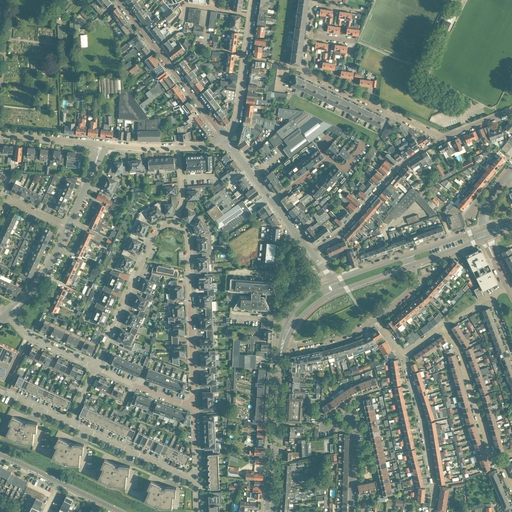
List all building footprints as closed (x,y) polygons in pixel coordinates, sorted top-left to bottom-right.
[(108,6),(112,3),(109,0),(91,0),(89,2),(91,4),(90,5),(91,6),(92,5),(100,15),(109,7),(108,6)] [(136,13),(145,6),(140,0),(139,0),(131,7),(136,13)] [(308,7),(309,0),(306,0),(298,0),(297,11),(308,12),(308,10),(309,10),(309,8),(308,7)] [(242,4),(234,2),(232,2),(231,10),(241,11),(242,4)] [(145,6),(136,13),(139,17),(149,10),(145,5),(145,6)] [(111,9),(106,14),(108,16),(109,16),(111,19),(113,17),(115,19),(121,14),(115,6),(114,6),(111,9)] [(170,9),(163,15),(169,21),(176,15),(173,12),(172,10),(170,8),(170,9)] [(195,9),(193,23),(193,26),(199,26),(201,10),(195,9)] [(439,33),(434,42),(435,42),(438,44),(440,45),(450,24),(451,23),(455,13),(445,9),(435,29),(440,31),(439,32),(439,33)] [(142,21),(151,13),(149,10),(139,17),(142,21)] [(84,11),(81,13),(87,20),(89,18),(84,11)] [(306,22),(308,12),(297,11),(296,21),(290,21),(290,24),(296,24),(306,25),(307,25),(307,22),(306,22)] [(153,22),(150,19),(153,16),(151,13),(142,21),(146,27),(153,22)] [(153,27),(156,24),(155,23),(160,19),(155,13),(153,16),(150,19),(153,22),(146,27),(149,30),(153,27)] [(118,23),(124,18),(121,14),(115,19),(117,21),(114,22),(111,24),(112,26),(114,25),(118,23)] [(267,17),(267,15),(259,14),(258,20),(275,22),(276,22),(276,19),(267,17)] [(119,29),(128,22),(124,18),(118,23),(119,25),(117,27),(116,27),(114,29),(115,30),(116,31),(119,29)] [(239,23),(232,21),(232,22),(230,21),(230,25),(231,25),(231,30),(234,30),(235,28),(239,29),(239,26),(240,25),(240,24),(239,23)] [(122,33),(131,27),(128,22),(119,29),(116,31),(116,33),(120,30),(122,33)] [(192,33),(193,26),(193,23),(188,22),(186,22),(184,32),(185,32),(192,33)] [(305,32),(306,25),(296,24),(294,36),(304,37),(305,35),(306,32),(305,32)] [(160,31),(156,26),(150,31),(154,36),(160,31)] [(204,27),(199,26),(193,26),(192,33),(191,33),(193,33),(193,34),(203,35),(204,27)] [(275,34),(275,29),(273,29),(273,30),(265,29),(265,27),(257,26),(256,31),(275,34)] [(123,33),(119,36),(120,37),(125,34),(126,36),(127,35),(134,30),(131,27),(122,33),(123,33)] [(159,42),(171,33),(168,30),(166,31),(164,28),(160,31),(154,36),(159,42)] [(134,44),(140,39),(138,35),(131,40),(130,39),(127,41),(128,42),(120,49),(122,53),(134,44)] [(303,47),(304,37),(294,36),(292,49),(303,50),(304,47),(303,47)] [(139,51),(146,46),(141,40),(135,45),(136,46),(129,51),(130,52),(124,57),(127,60),(139,51)] [(168,40),(161,46),(167,53),(174,47),(177,45),(175,42),(172,45),(168,40)] [(180,44),(187,52),(192,48),(185,40),(180,44)] [(187,52),(180,44),(167,54),(174,62),(187,53),(187,52)] [(141,58),(150,51),(146,46),(139,51),(142,55),(140,56),(141,58)] [(355,58),(357,48),(348,46),(348,47),(347,57),(355,58)] [(302,57),(303,50),(292,49),(290,61),(287,61),(288,57),(285,57),(284,63),(290,64),(300,66),(301,59),(302,60),(302,57)] [(194,52),(176,65),(180,70),(181,71),(185,68),(189,65),(187,64),(190,62),(191,63),(198,57),(194,52)] [(159,64),(152,55),(145,60),(148,65),(145,67),(148,72),(154,68),(153,68),(159,64)] [(185,76),(197,67),(197,66),(202,63),(200,61),(195,64),(191,68),(189,65),(181,71),(185,76)] [(132,74),(133,76),(140,70),(135,64),(129,69),(132,73),(132,74)] [(164,70),(159,64),(153,68),(154,68),(156,72),(155,73),(155,74),(145,81),(146,83),(151,80),(164,70)] [(189,82),(196,77),(197,76),(195,74),(197,73),(197,72),(197,71),(197,70),(199,69),(197,67),(185,76),(189,82)] [(159,79),(167,73),(164,70),(151,80),(154,83),(155,82),(159,79)] [(236,90),(238,75),(230,74),(230,75),(227,74),(226,78),(218,77),(219,71),(209,70),(211,72),(217,80),(221,86),(223,87),(225,87),(225,88),(232,89),(236,90)] [(217,80),(211,72),(206,75),(212,83),(217,80)] [(160,81),(168,75),(167,73),(159,79),(160,81)] [(141,108),(175,84),(168,75),(160,81),(157,83),(158,83),(156,84),(157,85),(146,93),(149,98),(141,103),(138,98),(136,100),(141,108)] [(192,86),(202,79),(203,78),(201,75),(196,78),(196,77),(189,82),(192,86)] [(303,91),(308,81),(304,79),(302,78),(301,78),(295,76),(291,85),(303,91)] [(149,120),(141,108),(136,100),(133,93),(132,90),(127,91),(125,92),(124,77),(102,78),(103,93),(119,92),(120,94),(119,94),(118,119),(123,119),(125,120),(131,120),(139,121),(139,130),(138,130),(138,141),(160,141),(160,118),(149,120)] [(203,86),(205,84),(204,84),(205,83),(202,79),(192,86),(198,93),(204,88),(203,86)] [(319,87),(312,84),(313,83),(311,82),(310,83),(308,81),(303,91),(315,96),(319,87)] [(249,83),(248,89),(249,89),(251,90),(264,91),(265,88),(257,87),(257,84),(249,83)] [(168,91),(165,93),(168,97),(171,95),(170,94),(172,93),(172,94),(174,93),(174,94),(180,90),(176,85),(170,89),(167,91),(168,91)] [(224,89),(225,88),(225,87),(223,87),(221,86),(213,93),(209,88),(199,95),(206,104),(213,98),(224,89)] [(326,102),(331,92),(326,90),(326,89),(324,88),(324,89),(319,87),(315,96),(326,102)] [(234,100),(236,90),(232,89),(225,88),(224,89),(213,98),(214,99),(217,96),(218,98),(219,97),(221,99),(226,94),(227,97),(223,101),(226,103),(229,102),(231,101),(234,100)] [(177,99),(183,94),(180,90),(174,94),(174,93),(172,94),(172,93),(170,94),(171,95),(172,96),(174,95),(177,99)] [(258,97),(258,93),(248,92),(247,98),(259,100),(262,100),(262,97),(258,97)] [(338,107),(342,98),(335,94),(333,93),(331,92),(326,102),(338,107)] [(180,104),(186,99),(183,94),(177,99),(175,100),(177,103),(179,102),(180,104)] [(210,108),(217,102),(214,99),(213,98),(206,104),(210,108)] [(349,112),(353,103),(348,101),(349,100),(347,99),(346,100),(342,98),(338,107),(349,112)] [(188,101),(182,106),(187,112),(187,113),(193,108),(188,101)] [(221,107),(217,102),(210,108),(213,113),(221,107)] [(364,108),(358,105),(358,104),(356,103),(355,104),(353,103),(349,112),(360,118),(364,108)] [(216,116),(226,108),(224,105),(221,107),(213,113),(216,116)] [(299,128),(314,116),(304,111),(300,110),(276,107),(274,113),(278,114),(278,116),(289,118),(289,124),(282,129),(278,133),(283,139),(284,139),(299,128)] [(188,116),(195,111),(193,108),(187,113),(186,113),(187,115),(182,118),(182,120),(188,116)] [(219,121),(228,113),(226,111),(228,109),(227,108),(226,109),(226,108),(216,116),(219,121)] [(376,114),(371,112),(372,111),(369,110),(364,108),(360,118),(372,123),(376,114)] [(191,122),(192,121),(191,120),(198,115),(195,111),(188,116),(190,118),(184,123),(186,125),(191,122)] [(229,122),(226,117),(229,115),(228,113),(219,121),(224,126),(229,122)] [(382,128),(386,119),(380,116),(381,115),(378,114),(378,115),(376,114),(372,123),(382,128)] [(205,123),(198,115),(191,120),(192,121),(198,129),(205,123)] [(259,117),(252,117),(245,116),(243,122),(251,123),(253,123),(257,124),(263,128),(274,129),(275,119),(264,118),(260,117),(260,118),(259,117)] [(327,129),(332,131),(341,137),(344,130),(333,125),(314,116),(299,128),(284,139),(288,145),(283,149),(290,157),(327,129)] [(124,140),(125,127),(125,122),(125,120),(123,119),(122,131),(119,130),(120,128),(117,128),(116,137),(118,137),(118,139),(124,140)] [(178,135),(179,136),(187,133),(186,129),(192,124),(191,122),(186,125),(177,127),(178,135)] [(263,128),(257,124),(253,123),(251,123),(243,122),(243,125),(249,127),(250,129),(249,131),(257,136),(263,128)] [(68,123),(68,126),(65,126),(64,133),(74,134),(75,123),(68,123)] [(211,130),(205,123),(198,129),(203,136),(206,139),(211,135),(209,132),(210,131),(211,130)] [(394,132),(390,124),(389,123),(385,128),(386,129),(385,129),(389,135),(394,132)] [(408,130),(409,128),(401,124),(399,127),(403,133),(408,130)] [(246,135),(247,134),(245,134),(246,131),(247,131),(249,131),(250,129),(249,127),(243,125),(237,144),(237,145),(248,137),(246,135)] [(496,139),(504,136),(501,129),(491,133),(488,126),(482,128),(489,144),(490,145),(492,144),(492,143),(496,141),(496,139)] [(419,147),(428,141),(425,136),(419,140),(414,134),(417,131),(409,128),(408,130),(412,136),(414,139),(419,147)] [(489,144),(482,128),(477,130),(481,137),(483,137),(488,149),(491,148),(490,145),(489,144)] [(187,133),(179,136),(179,141),(188,140),(188,138),(191,137),(191,131),(188,132),(187,133)] [(278,133),(277,131),(268,140),(271,143),(272,142),(275,146),(282,141),(281,140),(283,139),(278,133)] [(478,138),(475,131),(468,134),(471,141),(472,141),(476,139),(478,138)] [(471,141),(468,134),(462,136),(465,144),(465,145),(463,146),(464,148),(465,148),(467,152),(470,151),(468,146),(473,144),(472,141),(471,141)] [(419,147),(414,139),(412,136),(408,139),(414,150),(419,147)] [(250,146),(247,142),(250,139),(248,137),(237,145),(243,152),(250,146)] [(404,147),(402,144),(400,141),(398,138),(394,140),(399,148),(401,150),(400,151),(404,157),(408,155),(403,148),(404,147)] [(464,148),(463,146),(461,147),(458,138),(447,142),(451,148),(454,153),(463,149),(464,148)] [(414,151),(409,144),(407,141),(402,144),(404,147),(403,148),(408,155),(414,151)] [(330,154),(336,147),(338,146),(333,142),(329,147),(326,150),(328,152),(328,153),(329,154),(330,154)] [(450,148),(447,142),(442,145),(451,161),(452,161),(451,161),(454,159),(451,154),(454,153),(451,148),(450,148)] [(271,150),(266,143),(259,149),(263,156),(271,150)] [(451,161),(442,145),(438,147),(442,154),(443,153),(449,163),(451,161)] [(3,146),(3,148),(3,153),(10,154),(12,154),(13,147),(3,146)] [(403,158),(399,151),(398,152),(393,146),(389,149),(390,151),(398,162),(403,158)] [(340,151),(336,147),(330,154),(334,158),(336,156),(335,156),(340,151)] [(340,159),(347,151),(343,147),(340,151),(335,156),(336,156),(338,158),(337,158),(339,159),(340,159)] [(31,159),(34,159),(35,153),(36,153),(36,151),(35,151),(35,149),(28,148),(27,156),(31,157),(31,159)] [(318,149),(314,152),(319,160),(324,156),(318,149)] [(62,165),(63,155),(61,154),(61,151),(54,151),(53,161),(57,162),(56,164),(62,165)] [(225,164),(232,159),(226,151),(220,157),(225,164)] [(312,151),(308,154),(309,156),(315,163),(317,161),(317,162),(319,161),(319,160),(314,152),(312,151)] [(351,155),(347,151),(340,159),(344,163),(351,155)] [(434,162),(431,157),(430,157),(426,151),(422,154),(427,163),(429,163),(430,165),(431,165),(434,162)] [(74,160),(75,153),(68,152),(67,155),(67,156),(67,157),(67,160),(71,160),(71,164),(74,164),(73,168),(78,168),(79,160),(74,160)] [(396,161),(387,153),(384,157),(393,165),(396,161)] [(505,159),(503,158),(505,156),(501,153),(496,158),(494,160),(500,165),(505,159)] [(427,163),(422,154),(417,157),(425,169),(429,167),(431,165),(430,165),(429,163),(427,163)] [(392,166),(380,155),(378,157),(384,162),(382,165),(388,170),(392,166)] [(212,156),(205,156),(205,159),(201,159),(201,156),(186,156),(187,171),(201,171),(201,168),(205,168),(205,171),(212,171),(212,156)] [(315,163),(309,156),(305,159),(311,166),(315,163)] [(425,169),(417,157),(412,160),(413,160),(409,163),(413,169),(420,164),(421,167),(417,170),(419,173),(425,169)] [(174,158),(161,159),(148,160),(149,172),(155,171),(155,169),(162,169),(165,168),(165,170),(168,169),(168,171),(175,170),(174,158)] [(311,166),(305,159),(304,158),(299,161),(300,162),(300,161),(306,170),(309,168),(309,169),(310,167),(311,166)] [(136,171),(135,160),(131,160),(131,161),(128,161),(129,167),(126,167),(126,174),(130,174),(129,171),(136,171)] [(141,160),(138,161),(138,160),(135,160),(136,171),(139,171),(141,173),(145,172),(145,166),(142,166),(141,160)] [(471,160),(467,162),(461,166),(460,166),(462,169),(463,169),(473,163),(471,160)] [(500,165),(494,160),(493,162),(491,160),(488,163),(496,170),(500,165)] [(126,174),(126,167),(122,168),(122,162),(119,162),(119,161),(116,162),(114,163),(114,167),(111,167),(108,174),(114,177),(114,176),(116,173),(122,172),(123,174),(126,174)] [(232,171),(238,166),(233,161),(228,165),(230,168),(226,171),(228,174),(232,171)] [(306,170),(300,161),(300,162),(295,165),(296,166),(302,173),(306,170)] [(375,161),(372,164),(384,175),(388,170),(382,165),(380,166),(375,161)] [(492,175),(496,170),(488,163),(486,166),(484,164),(483,167),(484,168),(486,170),(492,175)] [(411,172),(407,165),(399,173),(405,179),(411,172)] [(302,173),(296,166),(292,169),(298,176),(300,175),(302,174),(301,173),(302,173)] [(336,166),(331,170),(338,177),(339,177),(343,173),(336,166)] [(383,176),(375,170),(374,171),(370,167),(367,169),(369,171),(380,180),(383,176)] [(486,170),(484,168),(482,171),(484,172),(482,175),(488,180),(492,175),(486,170)] [(298,176),(292,169),(288,172),(289,174),(290,176),(293,180),(298,176)] [(369,171),(367,169),(365,172),(367,173),(371,177),(370,179),(376,185),(380,180),(369,171)] [(338,177),(331,170),(327,175),(334,181),(338,177)] [(267,183),(276,176),(272,171),(263,178),(267,183)] [(484,185),(488,180),(482,175),(480,173),(476,178),(478,180),(484,185)] [(404,179),(398,174),(394,179),(402,185),(404,183),(402,181),(404,179)] [(253,185),(245,175),(237,181),(237,182),(234,185),(235,186),(238,183),(245,191),(253,185)] [(334,181),(327,175),(326,177),(325,177),(323,179),(330,185),(330,186),(334,181)] [(120,179),(114,176),(114,177),(112,179),(107,177),(106,180),(105,179),(104,181),(114,186),(116,181),(118,182),(120,179)] [(279,181),(276,176),(267,183),(271,188),(279,181)] [(67,177),(65,180),(67,181),(65,185),(73,189),(75,184),(77,178),(71,178),(70,179),(67,177)] [(16,193),(20,185),(15,183),(16,180),(11,178),(8,184),(9,184),(8,186),(12,188),(11,191),(16,193)] [(323,179),(323,178),(322,178),(318,182),(326,189),(326,190),(330,185),(323,179)] [(367,183),(364,181),(361,178),(359,180),(359,181),(371,191),(375,186),(369,181),(367,183)] [(478,180),(476,178),(472,183),(479,190),(484,185),(478,180)] [(402,185),(394,179),(391,182),(397,187),(398,186),(406,194),(408,191),(408,190),(406,189),(406,188),(402,185)] [(447,180),(441,183),(448,189),(452,184),(447,180)] [(112,190),(114,186),(104,181),(102,185),(103,186),(102,188),(107,191),(106,194),(112,197),(114,193),(113,190),(112,190)] [(284,188),(279,181),(271,188),(276,194),(282,189),(281,189),(284,188)] [(371,191),(359,181),(356,184),(367,194),(371,191)] [(322,194),(326,189),(318,182),(316,185),(316,184),(314,186),(314,187),(322,194)] [(175,189),(175,186),(170,187),(169,183),(163,184),(163,189),(165,190),(166,195),(176,194),(176,192),(177,192),(176,189),(175,189)] [(396,189),(390,183),(386,188),(401,200),(405,195),(402,192),(400,195),(395,190),(396,189)] [(479,190),(472,183),(467,188),(475,195),(479,190)] [(367,195),(354,184),(352,186),(358,192),(357,194),(363,200),(367,195)] [(20,195),(24,187),(20,185),(16,193),(20,195)] [(71,193),(73,189),(65,185),(63,190),(71,193)] [(213,190),(215,194),(221,190),(217,185),(214,187),(215,187),(214,187),(215,188),(213,190)] [(430,199),(438,190),(432,185),(421,192),(421,191),(417,193),(426,203),(432,210),(435,207),(437,206),(430,199)] [(243,201),(257,190),(253,186),(245,192),(247,194),(244,196),(238,200),(236,197),(236,198),(232,200),(235,204),(236,205),(242,200),(243,201)] [(25,198),(29,189),(24,187),(20,195),(25,198)] [(195,188),(193,188),(194,191),(188,192),(188,195),(187,195),(187,198),(188,198),(188,199),(198,199),(198,194),(199,194),(200,192),(200,187),(197,188),(195,188)] [(312,189),(310,192),(312,194),(316,200),(317,198),(318,199),(322,194),(314,187),(313,187),(311,189),(312,189)] [(426,203),(417,193),(416,191),(412,187),(409,192),(408,191),(406,194),(407,194),(405,195),(401,200),(399,203),(405,208),(407,209),(416,200),(428,214),(429,217),(437,214),(432,210),(426,203)] [(60,188),(58,193),(69,198),(71,193),(63,190),(60,188)] [(232,200),(223,188),(221,190),(215,194),(209,199),(206,201),(204,203),(209,210),(207,211),(213,219),(214,220),(223,214),(236,205),(235,204),(232,200)] [(401,200),(386,188),(383,192),(389,197),(391,195),(395,199),(392,201),(397,205),(399,203),(401,200)] [(475,195),(467,188),(463,193),(471,200),(475,195)] [(30,200),(33,192),(29,189),(25,198),(30,200)] [(253,202),(261,196),(257,190),(243,201),(245,204),(251,199),(253,202)] [(292,192),(281,200),(284,205),(300,193),(298,190),(293,193),(292,192)] [(34,202),(38,194),(33,192),(30,200),(34,202)] [(302,202),(312,194),(310,192),(308,194),(300,200),(302,202)] [(345,198),(345,197),(344,196),(340,192),(338,195),(341,199),(348,205),(346,206),(352,212),(356,208),(345,198)] [(392,201),(382,192),(379,196),(385,202),(386,200),(392,206),(390,208),(392,210),(397,205),(392,201)] [(67,203),(69,198),(58,193),(56,198),(58,199),(67,203)] [(295,204),(299,200),(298,199),(302,196),(300,193),(284,205),(288,209),(295,204)] [(356,208),(360,203),(349,193),(345,197),(345,198),(356,208)] [(471,200),(463,193),(461,196),(459,194),(457,196),(461,199),(460,200),(467,205),(471,200)] [(39,204),(43,196),(38,194),(34,202),(39,204)] [(115,203),(112,202),(105,199),(106,197),(98,194),(96,198),(111,205),(114,206),(115,203)] [(384,202),(378,197),(375,201),(384,209),(384,208),(386,206),(382,204),(384,202)] [(67,203),(58,199),(56,204),(64,207),(67,203)] [(165,205),(165,215),(167,215),(167,216),(170,215),(173,214),(173,209),(175,209),(177,203),(176,199),(172,200),(172,204),(165,205)] [(253,213),(245,204),(243,201),(242,200),(236,205),(223,214),(214,220),(219,228),(222,233),(253,213)] [(467,205),(460,200),(459,201),(460,202),(457,205),(457,206),(461,209),(462,210),(467,205)] [(384,209),(375,201),(371,205),(377,210),(379,208),(384,212),(385,210),(384,208),(384,209)] [(158,202),(150,208),(157,219),(160,217),(160,216),(162,215),(159,210),(162,208),(158,202)] [(106,213),(106,212),(109,205),(106,204),(106,206),(100,203),(97,209),(103,212),(106,213)] [(303,211),(306,208),(302,203),(300,204),(296,206),(295,204),(288,209),(294,217),(303,211)] [(395,219),(405,208),(399,203),(397,205),(392,210),(391,212),(395,216),(394,218),(393,218),(395,219)] [(64,207),(56,204),(54,208),(62,212),(64,207)] [(262,215),(270,208),(267,204),(257,212),(258,214),(260,213),(262,215)] [(462,225),(458,214),(461,213),(463,211),(462,210),(461,209),(457,206),(457,205),(455,204),(450,210),(447,208),(445,211),(449,224),(450,223),(452,229),(462,225)] [(189,222),(195,214),(191,211),(190,209),(194,208),(193,205),(187,205),(187,209),(185,209),(184,212),(186,213),(183,217),(185,219),(184,220),(187,222),(188,221),(189,222)] [(340,205),(336,208),(337,209),(347,218),(350,214),(345,209),(340,205)] [(376,212),(377,210),(371,205),(368,209),(382,221),(383,221),(384,219),(382,218),(381,219),(380,219),(381,218),(378,215),(379,214),(376,212)] [(150,208),(150,207),(139,213),(144,218),(148,216),(151,222),(154,220),(155,221),(157,219),(150,208)] [(263,219),(267,216),(267,217),(273,212),(270,208),(262,215),(257,218),(259,221),(262,218),(263,219)] [(314,229),(319,225),(321,224),(322,224),(330,217),(322,208),(314,214),(316,219),(318,222),(312,227),(310,225),(304,231),(307,235),(314,229)] [(100,217),(103,212),(97,209),(94,215),(100,217)] [(347,218),(337,209),(335,211),(339,215),(338,217),(343,222),(347,218)] [(382,221),(368,209),(365,213),(370,218),(373,216),(379,221),(377,223),(379,225),(381,223),(380,223),(382,221)] [(19,215),(11,211),(9,216),(17,219),(19,215)] [(303,211),(294,217),(297,222),(304,216),(306,215),(303,211)] [(342,223),(330,211),(328,212),(334,219),(332,221),(338,227),(342,223)] [(142,222),(144,218),(139,213),(134,225),(135,225),(147,231),(148,228),(147,228),(149,225),(142,222)] [(273,226),(279,221),(274,213),(267,218),(273,226)] [(370,218),(365,213),(361,217),(370,225),(373,227),(375,225),(369,220),(370,218)] [(419,220),(417,214),(406,218),(408,224),(419,220)] [(98,222),(100,217),(94,215),(92,220),(98,223),(98,222)] [(196,221),(191,224),(193,226),(192,227),(193,230),(205,223),(201,215),(195,218),(196,221)] [(17,219),(9,216),(7,220),(15,224),(17,219)] [(304,216),(297,222),(300,226),(307,220),(304,216)] [(386,218),(384,219),(383,221),(388,224),(392,220),(387,216),(386,218)] [(370,225),(361,217),(358,220),(364,225),(366,224),(369,226),(372,229),(374,231),(376,229),(373,227),(370,225)] [(12,229),(15,224),(7,220),(4,225),(12,229)] [(99,233),(102,226),(103,227),(104,225),(101,223),(101,224),(98,222),(98,223),(92,220),(89,226),(93,227),(92,229),(99,233)] [(330,232),(326,227),(329,225),(330,226),(332,224),(329,220),(322,224),(321,224),(324,228),(321,231),(325,236),(330,232)] [(363,226),(364,225),(358,220),(358,221),(354,224),(363,233),(365,231),(362,228),(364,226),(363,226)] [(211,233),(205,223),(193,230),(195,233),(196,232),(197,235),(202,232),(204,235),(211,233)] [(317,233),(321,231),(324,228),(321,224),(319,225),(321,228),(316,231),(314,229),(307,235),(310,239),(317,233)] [(354,224),(351,228),(356,234),(358,232),(363,237),(365,235),(363,233),(354,224)] [(438,235),(444,233),(441,224),(437,225),(438,227),(435,228),(438,235)] [(10,233),(12,229),(4,225),(2,229),(10,233)] [(146,234),(147,231),(135,225),(131,234),(136,236),(137,233),(143,236),(145,233),(146,234)] [(438,235),(435,228),(434,226),(428,228),(431,238),(438,235)] [(51,236),(53,231),(45,227),(43,232),(51,236)] [(279,241),(280,228),(270,227),(269,240),(279,241)] [(358,238),(355,235),(356,234),(351,228),(347,232),(356,240),(358,238)] [(431,238),(428,228),(425,229),(425,231),(423,232),(425,240),(431,238)] [(8,238),(10,233),(2,229),(0,234),(8,238)] [(90,240),(93,234),(86,231),(84,237),(90,240)] [(314,244),(325,236),(321,231),(317,233),(310,239),(314,244)] [(51,236),(43,232),(41,237),(49,240),(51,236)] [(356,240),(347,232),(344,236),(350,241),(351,239),(354,242),(356,240)] [(417,235),(416,232),(410,234),(411,236),(410,236),(413,244),(419,242),(417,235)] [(425,240),(423,232),(420,233),(421,233),(417,235),(419,242),(425,240)] [(211,245),(211,233),(204,235),(204,239),(197,239),(197,242),(196,242),(197,245),(210,245),(211,245)] [(0,239),(6,243),(8,238),(0,234),(0,239)] [(134,239),(136,236),(131,234),(127,243),(128,243),(139,248),(140,245),(141,242),(134,239)] [(413,244),(410,236),(408,237),(408,238),(404,239),(407,246),(413,244)] [(49,240),(41,237),(39,241),(47,245),(49,240)] [(90,247),(92,242),(93,241),(90,240),(84,237),(81,243),(90,247)] [(407,246),(404,239),(401,240),(401,239),(398,240),(401,248),(407,246)] [(346,240),(345,241),(348,247),(346,248),(347,253),(349,259),(355,257),(355,256),(360,254),(359,252),(358,249),(356,250),(354,251),(353,249),(352,246),(350,246),(348,242),(346,240)] [(401,248),(398,240),(395,241),(396,242),(391,244),(392,244),(394,250),(393,250),(393,251),(394,250),(401,248)] [(47,245),(39,241),(37,246),(45,250),(47,245)] [(348,247),(345,241),(336,245),(339,252),(346,248),(348,247)] [(88,251),(90,247),(81,243),(79,248),(88,252),(88,251)] [(138,251),(139,248),(128,243),(125,249),(124,248),(123,252),(128,254),(129,251),(136,254),(137,251),(138,251)] [(394,250),(392,244),(391,244),(384,246),(387,253),(388,252),(393,251),(393,250),(394,250)] [(210,255),(210,245),(197,245),(197,249),(198,249),(198,252),(203,252),(204,255),(210,255)] [(339,252),(336,245),(326,249),(330,256),(339,252)] [(43,253),(45,250),(37,246),(34,250),(43,254),(44,255),(45,255),(44,255),(45,253),(43,253)] [(387,253),(384,246),(381,247),(381,246),(378,247),(380,255),(387,253)] [(380,255),(378,247),(375,248),(376,249),(372,250),(375,257),(380,255)] [(85,258),(87,253),(88,252),(79,248),(76,254),(79,255),(78,257),(87,261),(88,259),(85,258)] [(372,250),(371,248),(365,250),(368,259),(375,257),(372,250)] [(511,253),(510,248),(501,253),(504,258),(511,253)] [(43,254),(34,250),(32,255),(40,259),(43,254)] [(368,259),(365,250),(359,252),(360,254),(361,260),(362,262),(362,261),(368,259)] [(498,283),(491,269),(490,269),(488,265),(488,264),(481,250),(466,258),(463,259),(464,260),(467,262),(468,262),(477,280),(482,289),(483,291),(498,283)] [(127,257),(128,254),(123,252),(119,260),(131,266),(132,263),(132,262),(133,260),(127,257)] [(511,253),(504,258),(503,258),(505,261),(506,260),(511,272),(511,253)] [(215,254),(210,255),(204,255),(204,258),(198,258),(198,261),(197,261),(197,265),(208,264),(211,264),(210,261),(212,261),(212,259),(215,258),(215,254)] [(352,267),(358,265),(357,261),(361,260),(360,254),(355,256),(355,257),(349,259),(351,264),(352,267)] [(40,259),(32,255),(30,260),(38,263),(40,259)] [(73,259),(71,265),(77,268),(79,262),(82,264),(83,261),(78,259),(77,261),(73,259)] [(463,267),(454,259),(453,260),(452,261),(452,262),(450,264),(459,272),(459,271),(461,273),(463,272),(460,270),(463,267)] [(38,263),(30,260),(28,264),(36,268),(38,263)] [(131,266),(119,260),(115,269),(121,272),(122,269),(128,271),(129,268),(130,269),(131,266)] [(36,268),(28,264),(26,269),(34,273),(36,268)] [(459,272),(450,264),(449,264),(448,265),(448,266),(446,268),(456,276),(457,277),(459,276),(457,274),(459,272)] [(71,265),(68,271),(74,273),(77,275),(80,269),(77,268),(71,265)] [(164,276),(166,266),(162,265),(162,266),(159,265),(158,266),(157,266),(157,267),(155,267),(154,267),(153,267),(153,268),(152,269),(152,273),(164,276)] [(177,271),(176,271),(174,270),(174,269),(173,268),(170,268),(170,267),(166,266),(164,276),(177,278),(178,274),(178,273),(178,272),(177,271)] [(456,276),(446,268),(446,269),(445,269),(444,270),(443,272),(442,273),(449,279),(450,278),(454,282),(455,280),(453,279),(456,276)] [(34,273),(26,269),(24,274),(32,277),(34,273)] [(68,271),(65,276),(72,279),(75,280),(75,281),(78,275),(77,275),(74,273),(68,271)] [(111,271),(108,279),(122,285),(123,282),(124,279),(117,276),(119,272),(111,271)] [(212,283),(211,277),(213,277),(213,274),(207,274),(207,277),(199,277),(199,279),(198,279),(198,283),(212,283)] [(448,284),(451,282),(442,274),(441,274),(440,275),(440,276),(438,278),(444,284),(445,284),(449,287),(451,289),(452,288),(448,284)] [(65,276),(63,282),(69,285),(72,286),(75,280),(72,279),(65,276)] [(151,288),(154,283),(155,283),(156,280),(153,279),(150,278),(149,281),(145,279),(144,281),(143,280),(142,284),(151,288)] [(260,294),(260,293),(275,294),(276,282),(230,278),(229,291),(249,292),(249,294),(251,295),(251,297),(241,297),(233,308),(271,311),(265,298),(260,298),(260,297),(265,297),(265,295),(260,294)] [(444,284),(438,278),(437,278),(436,280),(434,282),(441,288),(443,290),(445,291),(449,287),(445,284),(444,284)] [(122,285),(108,279),(104,287),(111,290),(112,287),(119,290),(120,288),(121,288),(122,285)] [(6,291),(10,283),(5,281),(1,289),(6,291)] [(441,288),(434,282),(433,283),(432,284),(430,286),(437,292),(441,295),(442,294),(441,292),(443,290),(441,288)] [(11,294),(15,285),(10,283),(6,291),(5,293),(7,294),(8,292),(11,294)] [(212,289),(212,283),(198,283),(198,288),(199,288),(199,289),(208,289),(208,292),(214,292),(214,289),(212,289)] [(151,288),(142,284),(140,287),(141,288),(140,290),(148,293),(146,296),(152,299),(153,296),(150,294),(153,289),(151,288)] [(183,293),(183,289),(182,289),(182,287),(177,287),(177,284),(172,284),(171,284),(171,287),(170,287),(171,294),(172,293),(183,293)] [(23,289),(21,288),(15,285),(11,294),(17,296),(18,293),(19,293),(22,291),(23,289)] [(437,292),(430,286),(430,287),(429,287),(428,288),(426,290),(433,296),(437,292)] [(67,296),(69,292),(66,290),(67,290),(60,287),(58,293),(64,296),(67,297),(67,296)] [(109,293),(111,290),(104,287),(100,296),(103,297),(114,302),(116,299),(115,299),(116,296),(109,293)] [(483,295),(480,290),(479,287),(474,289),(478,298),(483,295)] [(431,298),(433,296),(426,290),(426,291),(424,292),(425,292),(422,295),(429,301),(437,307),(438,306),(433,301),(433,300),(431,298)] [(212,301),(212,296),(214,296),(214,292),(208,292),(208,296),(199,296),(200,298),(199,298),(199,302),(212,301)] [(64,296),(58,293),(55,298),(61,301),(65,303),(66,301),(69,300),(66,298),(67,297),(64,296)] [(170,299),(168,299),(168,303),(174,302),(174,299),(182,299),(182,297),(183,297),(183,293),(172,293),(171,294),(169,294),(170,299)] [(429,301),(422,295),(421,296),(420,297),(417,299),(423,306),(428,302),(429,301)] [(147,307),(150,301),(151,302),(152,299),(146,296),(145,299),(137,296),(137,297),(136,296),(134,301),(146,306),(147,307)] [(114,302),(103,297),(101,302),(98,300),(96,304),(103,307),(104,304),(111,307),(113,305),(114,302)] [(59,307),(61,301),(55,298),(52,304),(59,307)] [(415,301),(413,303),(422,313),(426,309),(425,308),(424,306),(423,306),(417,299),(417,300),(416,299),(415,300),(415,301)] [(146,306),(134,301),(132,305),(133,305),(132,306),(140,310),(139,313),(144,315),(146,312),(144,311),(146,306)] [(212,313),(212,301),(199,302),(199,306),(200,306),(200,308),(205,308),(206,313),(212,313)] [(184,311),(183,306),(183,307),(182,305),(174,306),(174,302),(168,303),(168,306),(170,306),(170,312),(184,311)] [(411,304),(409,306),(417,316),(422,313),(413,303),(412,303),(411,304)] [(56,313),(59,307),(52,304),(50,310),(56,313)] [(102,310),(103,307),(96,304),(92,312),(107,319),(108,316),(109,313),(102,310)] [(406,308),(404,310),(413,320),(417,316),(409,306),(408,306),(406,307),(406,308)] [(492,315),(490,311),(492,311),(491,308),(489,308),(482,311),(485,318),(492,315)] [(413,320),(404,310),(403,310),(402,311),(402,312),(400,314),(407,321),(408,323),(413,320)] [(184,316),(184,311),(170,312),(170,317),(168,318),(168,321),(175,321),(175,317),(183,317),(183,316),(184,316)] [(107,319),(92,312),(89,321),(95,324),(97,321),(104,324),(105,322),(106,322),(107,319)] [(141,324),(144,315),(139,313),(137,316),(130,312),(129,314),(128,314),(126,317),(141,324)] [(213,323),(212,313),(206,313),(206,318),(200,318),(200,320),(199,320),(200,324),(213,323)] [(230,330),(232,314),(226,313),(223,329),(230,330)] [(438,323),(444,317),(439,313),(434,318),(438,323)] [(398,315),(396,317),(402,325),(407,321),(400,314),(399,314),(398,315)] [(494,320),(492,315),(485,318),(487,324),(496,321),(496,319),(494,320)] [(141,324),(126,317),(125,321),(126,321),(125,323),(132,327),(131,329),(137,332),(141,324)] [(404,326),(396,317),(396,318),(395,317),(394,318),(394,319),(392,321),(399,330),(404,326)] [(49,332),(53,324),(45,320),(44,323),(41,321),(38,328),(41,330),(40,331),(41,332),(43,333),(44,333),(45,333),(47,330),(49,332)] [(399,330),(392,321),(391,320),(386,324),(391,331),(393,329),(397,334),(397,335),(399,338),(404,335),(399,330)] [(185,330),(184,326),(183,326),(183,324),(175,324),(175,321),(168,321),(169,331),(171,330),(185,330)] [(489,330),(496,327),(495,323),(497,322),(496,321),(487,324),(485,325),(486,327),(485,327),(486,331),(489,330)] [(434,326),(430,322),(425,325),(429,330),(434,326)] [(213,334),(213,323),(200,324),(200,328),(201,328),(201,330),(206,330),(207,335),(214,335),(214,334),(213,334)] [(55,338),(61,327),(53,324),(49,332),(52,333),(50,336),(52,336),(52,337),(54,338),(54,337),(55,338)] [(460,329),(457,324),(451,328),(454,333),(460,329)] [(64,339),(68,331),(61,327),(55,338),(57,339),(56,339),(59,340),(61,340),(62,338),(64,339)] [(501,332),(500,331),(498,332),(496,327),(489,330),(492,336),(501,332)] [(133,341),(137,332),(131,329),(129,333),(122,330),(121,332),(120,331),(118,335),(133,341)] [(425,333),(421,329),(416,332),(420,337),(425,333)] [(457,338),(464,335),(460,329),(454,333),(457,338)] [(185,333),(185,330),(171,330),(172,341),(178,341),(178,336),(184,336),(184,333),(185,333)] [(386,341),(378,331),(377,330),(371,334),(376,343),(377,344),(379,343),(379,345),(386,341)] [(420,337),(416,332),(415,334),(412,330),(410,332),(413,335),(412,336),(416,340),(420,337)] [(71,345),(76,334),(68,331),(64,339),(67,340),(66,343),(67,344),(69,345),(71,345)] [(264,340),(272,340),(272,331),(261,331),(261,334),(265,334),(264,336),(264,340)] [(501,339),(499,334),(501,334),(501,332),(492,336),(494,341),(501,339)] [(464,335),(457,338),(460,343),(467,339),(470,338),(467,333),(464,335)] [(80,346),(83,338),(76,334),(71,345),(72,346),(74,347),(76,348),(77,345),(80,346)] [(376,343),(371,334),(368,336),(367,336),(365,336),(365,337),(364,338),(365,338),(371,349),(375,347),(376,349),(379,348),(377,344),(376,343)] [(133,341),(118,335),(117,338),(118,338),(117,340),(124,344),(123,347),(129,350),(133,341)] [(214,347),(214,335),(207,335),(207,340),(200,340),(200,341),(199,341),(199,346),(200,346),(200,347),(214,347)] [(446,341),(443,336),(442,335),(437,339),(442,345),(446,341)] [(416,340),(412,336),(407,340),(411,344),(416,340)] [(86,352),(91,341),(83,338),(80,346),(82,347),(81,350),(82,351),(84,352),(85,352),(86,352)] [(371,349),(365,338),(360,340),(363,348),(364,351),(368,350),(369,350),(371,349)] [(256,355),(239,355),(240,339),(233,339),(233,341),(232,366),(234,366),(234,367),(237,367),(239,367),(240,367),(256,368),(256,355)] [(269,351),(269,347),(271,347),(272,340),(264,340),(262,340),(260,340),(256,339),(250,339),(250,347),(254,348),(254,343),(261,343),(261,351),(269,351)] [(442,345),(437,339),(433,342),(437,348),(442,345)] [(470,345),(467,339),(460,343),(464,349),(470,345)] [(505,344),(504,342),(503,343),(501,339),(494,341),(496,347),(505,344)] [(363,348),(360,340),(354,342),(359,353),(364,351),(363,348)] [(91,355),(96,344),(91,341),(86,352),(87,353),(87,354),(89,355),(89,354),(91,355)] [(185,352),(185,348),(184,348),(184,346),(179,346),(178,341),(172,341),(172,352),(185,352)] [(395,356),(387,341),(386,341),(379,345),(379,343),(377,344),(379,348),(385,359),(386,361),(395,356)] [(8,373),(18,351),(0,342),(0,377),(5,380),(6,377),(10,378),(12,375),(8,373)] [(359,353),(354,342),(349,343),(354,355),(359,353)] [(432,352),(437,348),(433,342),(428,346),(432,352)] [(354,355),(349,343),(347,344),(343,345),(343,346),(345,354),(347,354),(348,357),(352,356),(354,355)] [(505,350),(504,346),(505,345),(505,344),(496,347),(498,353),(505,350)] [(343,346),(337,347),(340,356),(341,359),(343,359),(346,358),(345,354),(343,346)] [(432,352),(428,346),(423,349),(427,355),(432,352)] [(39,353),(37,352),(38,349),(36,348),(37,348),(34,347),(33,347),(27,358),(35,361),(39,353)] [(340,356),(337,347),(332,349),(336,366),(337,366),(337,367),(339,366),(337,360),(341,359),(340,356)] [(332,349),(327,350),(329,361),(330,362),(333,362),(335,367),(336,366),(332,349)] [(427,355),(423,349),(418,353),(423,358),(427,355)] [(327,350),(321,352),(322,360),(323,360),(324,364),(325,363),(326,363),(326,362),(329,361),(327,350)] [(500,359),(509,355),(509,354),(507,355),(505,350),(498,353),(499,356),(497,357),(497,358),(491,360),(492,362),(494,361),(498,360),(498,359),(500,359)] [(213,360),(213,355),(216,355),(215,351),(209,351),(209,355),(201,355),(201,357),(200,357),(200,361),(213,361),(213,360)] [(43,365),(48,354),(47,353),(45,352),(43,352),(42,354),(39,353),(35,361),(43,365)] [(114,365),(118,355),(110,352),(108,356),(111,357),(109,362),(114,365)] [(185,358),(185,355),(186,355),(185,352),(172,352),(173,363),(179,366),(179,358),(185,358)] [(321,352),(314,353),(317,366),(323,365),(322,363),(323,363),(322,360),(321,352)] [(314,353),(306,355),(308,366),(312,366),(312,367),(317,366),(314,353)] [(423,358),(418,353),(414,356),(418,362),(423,358)] [(476,359),(474,353),(467,355),(469,361),(476,359)] [(54,360),(52,359),(53,356),(51,356),(52,355),(50,354),(49,355),(48,354),(43,365),(50,368),(54,360)] [(123,358),(118,355),(114,365),(119,367),(122,359),(123,359),(123,358)] [(306,355),(299,356),(301,365),(305,365),(308,366),(306,355)] [(510,362),(508,357),(510,357),(509,355),(500,359),(498,359),(498,360),(499,361),(500,365),(502,365),(510,362)] [(301,365),(299,356),(296,357),(291,358),(290,359),(290,360),(290,362),(290,364),(301,365)] [(58,372),(63,361),(62,360),(60,359),(58,359),(57,362),(54,360),(50,368),(58,372)] [(123,369),(127,361),(123,359),(122,359),(119,367),(123,369)] [(213,360),(213,361),(200,361),(200,365),(201,365),(201,367),(210,367),(210,370),(216,370),(216,360),(213,360)] [(369,364),(370,367),(371,368),(380,364),(377,360),(369,363),(369,364)] [(458,366),(456,360),(449,362),(447,363),(449,368),(451,368),(458,366)] [(70,367),(67,366),(68,363),(67,363),(67,362),(65,361),(64,362),(63,361),(58,372),(66,376),(70,367)] [(128,371),(132,363),(127,361),(123,369),(128,371)] [(133,374),(138,364),(133,362),(132,363),(128,371),(133,374)] [(511,365),(511,366),(510,362),(502,365),(500,365),(502,369),(503,371),(505,370),(511,367),(511,365)] [(138,376),(143,366),(138,364),(133,374),(138,376)] [(326,381),(324,370),(323,365),(317,366),(312,367),(312,366),(308,366),(305,365),(301,365),(301,369),(290,368),(289,371),(301,372),(304,372),(304,371),(319,372),(319,373),(321,372),(321,382),(323,382),(326,381)] [(73,379),(78,368),(77,368),(78,367),(75,366),(75,367),(73,366),(72,369),(70,367),(66,376),(73,379)] [(78,381),(84,371),(82,370),(82,369),(80,368),(80,369),(78,368),(73,379),(78,381)] [(483,368),(480,370),(473,372),(475,377),(482,375),(485,374),(483,368)] [(151,381),(155,371),(149,369),(145,379),(151,381)] [(214,379),(214,374),(216,373),(216,370),(210,370),(210,374),(202,374),(202,376),(201,376),(201,380),(214,379)] [(156,383),(160,373),(155,371),(151,381),(156,383)] [(426,376),(429,375),(428,373),(425,374),(421,375),(420,371),(413,373),(415,379),(422,377),(426,376)] [(20,387),(24,379),(19,376),(20,373),(18,372),(12,383),(15,384),(15,385),(17,387),(18,386),(20,387)] [(400,378),(399,372),(393,373),(393,376),(389,377),(389,378),(382,379),(382,380),(386,380),(390,380),(394,379),(400,378)] [(162,385),(165,375),(160,373),(156,383),(162,385)] [(167,387),(171,377),(165,375),(162,385),(167,387)] [(372,388),(370,379),(369,376),(363,378),(364,381),(367,390),(372,388)] [(172,389),(176,379),(171,377),(167,387),(172,389)] [(424,383),(422,377),(415,379),(417,385),(424,383)] [(96,379),(93,385),(96,386),(101,389),(105,380),(104,380),(104,379),(102,378),(101,379),(100,378),(99,380),(96,379)] [(378,387),(375,378),(370,379),(372,388),(378,387)] [(26,389),(29,381),(24,379),(20,387),(20,388),(23,389),(23,388),(25,389),(26,389)] [(178,391),(181,381),(176,379),(172,389),(178,391)] [(214,379),(201,380),(201,384),(202,384),(202,386),(210,386),(211,389),(217,389),(217,379),(214,379)] [(111,387),(109,386),(110,383),(108,382),(109,381),(106,380),(106,381),(105,380),(101,389),(100,391),(107,395),(111,387)] [(31,392),(35,383),(29,381),(26,389),(25,389),(25,390),(28,392),(28,390),(31,392)] [(183,393),(187,383),(181,381),(178,391),(183,393)] [(367,390),(364,381),(359,383),(363,392),(367,390)] [(36,394),(40,386),(35,383),(31,392),(30,393),(33,394),(33,393),(36,394)] [(363,392),(359,383),(354,385),(358,394),(363,392)] [(424,383),(417,385),(419,391),(425,389),(424,383)] [(115,399),(120,388),(119,387),(119,386),(117,385),(117,386),(115,385),(114,388),(111,387),(107,395),(115,399)] [(358,394),(354,385),(349,388),(353,396),(358,394)] [(41,396),(45,388),(40,386),(36,394),(35,395),(38,396),(39,395),(41,396)] [(488,392),(486,386),(479,388),(481,394),(488,392)] [(129,398),(130,396),(126,394),(127,392),(125,391),(125,390),(123,389),(124,388),(122,387),(121,388),(120,388),(115,399),(123,402),(125,396),(129,398)] [(46,399),(50,391),(45,388),(41,396),(40,398),(43,399),(44,398),(46,399)] [(353,396),(349,388),(344,391),(349,399),(353,396)] [(217,392),(217,389),(211,389),(211,392),(202,393),(202,396),(203,396),(203,399),(214,398),(214,392),(217,392)] [(349,399),(344,391),(342,389),(337,392),(345,402),(349,399)] [(51,401),(55,393),(50,391),(46,399),(46,400),(48,401),(49,400),(51,401)] [(345,402),(337,392),(333,395),(335,398),(341,405),(345,402)] [(57,404),(60,395),(55,393),(51,401),(51,402),(54,404),(54,403),(56,404),(57,404)] [(136,406),(140,396),(138,395),(138,394),(135,393),(132,401),(129,400),(127,406),(130,407),(131,404),(136,406)] [(62,406),(66,398),(60,395),(57,404),(56,404),(56,405),(59,406),(59,405),(62,406)] [(429,401),(427,395),(420,397),(422,403),(429,401)] [(142,408),(146,398),(140,396),(136,406),(142,408)] [(148,407),(151,399),(148,397),(148,398),(146,398),(142,408),(147,410),(146,413),(149,414),(151,408),(148,407)] [(373,403),(372,398),(371,398),(371,397),(369,398),(370,398),(363,400),(364,405),(373,403)] [(67,409),(71,400),(66,398),(62,406),(61,407),(64,408),(64,407),(67,409)] [(341,405),(335,398),(331,401),(336,408),(341,405)] [(336,408),(331,401),(326,404),(332,412),(336,408)] [(159,415),(162,405),(157,403),(154,409),(151,408),(149,414),(152,415),(153,413),(159,415)] [(332,412),(326,404),(322,407),(325,413),(325,414),(326,414),(327,415),(332,412)] [(164,417),(168,407),(162,405),(159,415),(164,417)] [(85,417),(89,409),(83,406),(79,415),(82,417),(82,416),(85,417)] [(169,419),(173,409),(168,407),(164,417),(169,419)] [(433,413),(431,407),(424,409),(426,415),(433,413)] [(90,419),(94,411),(89,409),(85,417),(84,418),(87,419),(88,418),(90,419)] [(175,419),(178,411),(173,409),(169,419),(175,421),(176,419),(175,419)] [(95,422),(99,413),(94,411),(90,419),(89,420),(92,422),(93,421),(95,422)] [(181,421),(184,413),(178,411),(175,419),(176,419),(181,421)] [(408,417),(406,411),(400,412),(401,415),(397,416),(397,417),(394,418),(394,420),(408,417)] [(436,412),(433,413),(426,415),(428,421),(438,418),(436,412)] [(100,424),(104,416),(99,413),(95,422),(94,423),(97,424),(98,423),(100,424)] [(181,421),(180,423),(186,425),(191,426),(190,419),(188,418),(189,415),(184,413),(181,421)] [(37,432),(37,429),(37,423),(26,422),(26,423),(24,422),(22,421),(12,416),(8,424),(11,425),(6,436),(19,442),(33,443),(34,431),(37,432)] [(105,427),(109,418),(104,416),(100,424),(100,425),(102,426),(103,425),(105,426),(105,427)] [(473,422),(472,416),(465,418),(462,419),(464,425),(466,424),(473,422)] [(111,429),(114,421),(109,418),(105,427),(105,426),(105,428),(108,429),(108,428),(110,429),(111,429)] [(116,431),(120,423),(114,421),(111,429),(110,429),(110,430),(113,431),(113,430),(116,431)] [(266,431),(266,426),(258,425),(255,424),(250,422),(249,425),(258,428),(257,430),(266,431)] [(121,434),(125,426),(120,423),(116,431),(115,432),(118,434),(118,433),(121,434)] [(126,436),(130,428),(125,426),(121,434),(120,435),(123,436),(124,435),(126,436)] [(131,439),(135,430),(130,428),(126,436),(125,437),(128,439),(129,437),(131,439)] [(265,438),(266,432),(257,431),(246,428),(245,431),(257,434),(257,437),(265,438)] [(294,433),(295,432),(295,431),(285,431),(285,440),(294,441),(294,437),(295,437),(296,434),(294,433)] [(139,442),(143,434),(138,432),(134,441),(136,442),(137,441),(139,442)] [(349,445),(349,434),(339,434),(335,433),(334,434),(334,437),(339,437),(339,440),(344,441),(344,445),(349,445)] [(145,445),(148,437),(143,434),(139,442),(139,443),(142,445),(142,444),(144,445),(145,445)] [(396,443),(395,439),(393,439),(394,445),(399,444),(403,443),(403,444),(407,443),(413,441),(412,435),(405,436),(406,438),(406,439),(402,440),(402,441),(396,443)] [(480,442),(478,436),(471,439),(472,439),(469,440),(471,445),(473,444),(480,442)] [(150,447),(154,439),(148,437),(145,445),(144,445),(144,446),(147,447),(147,446),(150,447)] [(83,453),(84,444),(73,443),(73,444),(70,444),(68,443),(69,442),(58,438),(55,446),(57,447),(52,458),(65,464),(79,465),(81,453),(83,453)] [(155,450),(159,441),(154,439),(150,447),(149,448),(152,450),(152,449),(155,450)] [(160,452),(164,444),(159,441),(155,450),(154,451),(157,452),(158,451),(160,452)] [(307,459),(307,443),(306,443),(306,442),(299,443),(299,456),(300,456),(300,460),(307,459)] [(165,454),(169,446),(164,444),(160,452),(159,453),(162,454),(163,453),(165,454)] [(348,457),(349,445),(344,445),(339,445),(339,451),(344,452),(343,456),(348,457)] [(170,457),(174,449),(169,446),(165,454),(165,456),(167,457),(168,456),(170,457)] [(176,459),(179,451),(174,449),(170,457),(170,458),(173,459),(173,458),(175,459),(176,459)] [(181,462),(185,453),(179,451),(176,459),(175,459),(175,460),(178,462),(178,461),(181,462)] [(292,460),(292,456),(295,456),(295,452),(284,452),(284,460),(292,460)] [(186,464),(190,456),(185,453),(181,462),(180,463),(183,464),(183,463),(186,464)] [(348,468),(348,457),(343,456),(338,456),(338,462),(339,462),(343,464),(343,468),(348,468)] [(129,475),(130,466),(119,465),(119,466),(116,466),(114,465),(115,464),(105,459),(101,467),(103,468),(98,479),(111,485),(126,487),(127,475),(129,475)] [(228,476),(237,478),(239,468),(228,466),(228,476)] [(348,479),(348,468),(343,468),(338,467),(338,474),(338,473),(343,475),(343,479),(348,479)] [(6,483),(10,473),(11,473),(12,471),(7,469),(1,481),(6,483)] [(499,480),(496,474),(498,473),(497,470),(495,471),(489,473),(493,482),(499,480)] [(262,480),(263,474),(254,474),(254,471),(246,471),(246,479),(247,479),(262,480)] [(9,487),(15,475),(11,473),(10,473),(6,483),(5,485),(9,487)] [(409,483),(422,479),(421,473),(414,475),(415,478),(411,479),(411,480),(408,481),(402,482),(402,484),(405,484),(409,483)] [(13,489),(19,477),(15,475),(9,487),(13,489)] [(18,491),(23,479),(19,477),(13,489),(18,491)] [(22,493),(28,481),(23,479),(18,491),(22,493)] [(347,491),(348,479),(343,479),(338,479),(338,485),(343,486),(343,490),(347,491)] [(503,489),(501,484),(503,483),(502,480),(500,481),(499,480),(493,482),(497,491),(503,489)] [(172,508),(173,496),(175,496),(176,488),(165,487),(163,487),(161,486),(151,481),(147,489),(149,490),(144,501),(157,507),(172,508)] [(508,495),(507,492),(505,493),(503,489),(497,491),(501,500),(507,498),(506,496),(508,495)] [(347,502),(347,491),(343,490),(338,490),(337,496),(338,496),(342,497),(342,502),(347,502)] [(247,491),(247,496),(247,497),(248,498),(249,498),(249,501),(250,501),(256,501),(256,498),(261,499),(262,493),(252,492),(247,491)] [(213,496),(208,496),(209,503),(214,503),(219,502),(221,502),(221,492),(213,492),(213,496)] [(39,499),(37,498),(34,497),(32,496),(31,495),(29,500),(41,506),(43,501),(42,500),(39,499)] [(62,496),(61,499),(76,506),(78,501),(67,496),(66,497),(62,496)] [(509,503),(507,498),(501,500),(505,509),(511,506),(511,505),(511,503),(509,503)] [(76,506),(61,499),(60,501),(63,503),(62,504),(74,510),(76,506)] [(41,506),(29,500),(27,504),(39,510),(41,506)] [(241,501),(240,511),(248,511),(248,507),(254,507),(254,502),(241,501)] [(346,511),(347,502),(342,502),(337,501),(337,507),(342,509),(341,511),(346,511)] [(221,506),(221,502),(219,502),(214,503),(214,506),(209,506),(209,511),(219,511),(219,506),(221,506)]
